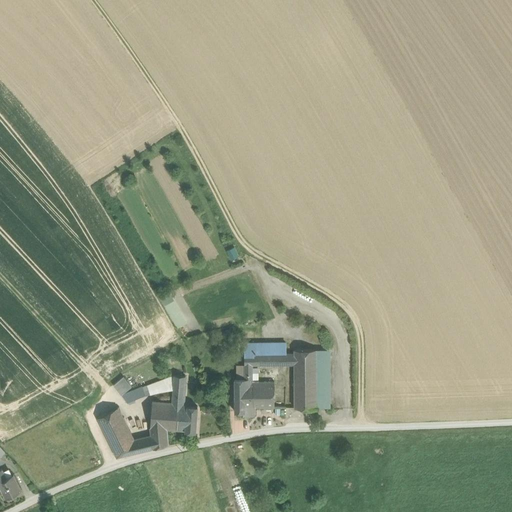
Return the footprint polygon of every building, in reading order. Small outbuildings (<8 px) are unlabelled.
[(228,249),(232,259),(240,256),(237,246),(228,249)] [(186,322),(173,301),(166,305),(178,326),(186,322)] [(244,366),(245,379),(245,382),(251,382),(251,379),(253,379),(253,365),(260,365),(260,354),(261,343),(244,343),(244,366)] [(286,343),(261,343),(260,354),(285,353),(286,353),(286,343)] [(317,407),(316,349),(294,349),(295,353),(295,364),(295,408),(317,407)] [(285,364),(285,353),(260,354),(260,365),(285,364)] [(286,353),(285,353),(285,364),(295,364),(295,353),(286,353)] [(245,379),(244,366),(237,366),(237,379),(245,379)] [(173,389),(174,375),(122,395),(127,402),(143,396),(145,395),(146,395),(173,389)] [(178,403),(184,403),(185,376),(174,375),(173,389),(172,402),(178,403)] [(114,385),(122,395),(131,386),(123,376),(114,385)] [(237,379),(235,379),(235,411),(245,411),(245,408),(245,382),(245,379),(237,379)] [(251,382),(245,382),(245,408),(256,408),(275,408),(275,382),(251,382)] [(176,430),(178,403),(172,402),(152,401),(150,428),(167,429),(176,430)] [(185,430),(188,405),(188,404),(184,403),(178,403),(176,430),(185,430)] [(198,406),(188,405),(185,430),(185,431),(196,432),(198,406)] [(98,418),(117,458),(141,452),(134,439),(118,407),(98,418)] [(256,417),(256,408),(245,408),(245,411),(245,416),(256,417)] [(167,429),(150,428),(151,435),(134,439),(141,452),(169,445),(167,429)] [(0,485),(7,497),(21,490),(13,474),(6,477),(2,468),(0,469),(0,485)]
